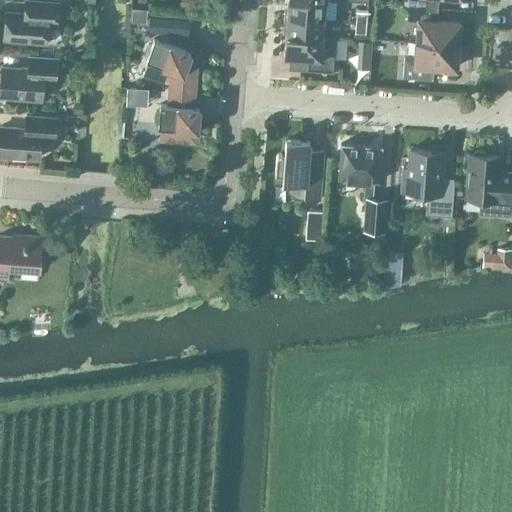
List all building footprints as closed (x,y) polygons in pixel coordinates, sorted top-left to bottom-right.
[(287,0),(286,16),(323,19),(325,0),(323,0),(287,0)] [(6,12),(4,40),(47,44),(48,26),(49,17),(57,18),(58,3),(26,1),(25,14),(6,12)] [(438,8),(408,6),(407,20),(419,21),(417,43),(457,46),(457,43),(461,39),(461,32),(458,28),(459,23),(437,22),(438,8)] [(133,8),(132,20),(146,21),(147,9),(133,8)] [(366,22),(367,10),(357,9),(356,21),(366,22)] [(151,16),(150,31),(189,34),(191,19),(151,16)] [(286,16),(285,35),(322,38),(323,19),(286,16)] [(356,21),(355,38),(373,39),(374,23),(366,22),(356,21)] [(285,35),(284,57),(290,57),(289,69),(333,72),(335,39),(322,38),(285,35)] [(143,73),(169,83),(169,91),(195,93),(196,77),(195,77),(196,69),(195,65),(192,62),(188,61),(191,52),(154,39),(153,42),(152,42),(149,43),(148,45),(147,46),(146,48),(145,50),(145,52),(145,53),(146,55),(146,57),(147,57),(146,60),(147,61),(143,73)] [(457,46),(417,43),(416,54),(404,57),(403,78),(433,80),(433,66),(455,68),(456,63),(459,60),(460,52),(457,49),(457,46)] [(2,67),(0,90),(0,97),(42,101),(43,83),(44,71),(56,72),(57,59),(33,57),(32,70),(2,67)] [(128,87),(127,104),(147,105),(148,89),(128,87)] [(195,93),(169,91),(168,105),(160,104),(160,107),(158,109),(157,110),(156,111),(156,112),(156,113),(155,114),(155,116),(155,118),(155,119),(156,120),(156,122),(158,123),(158,124),(158,127),(160,127),(159,141),(183,142),(184,142),(187,142),(192,141),(195,138),(197,134),(197,130),(198,130),(199,107),(194,107),(195,93)] [(0,155),(39,158),(40,138),(54,139),(56,118),(26,116),(25,129),(0,127),(0,155)] [(276,157),(274,181),(283,182),(287,182),(288,186),(290,190),(292,194),(296,196),(300,197),(304,197),(304,198),(320,199),(324,150),(309,149),(310,146),(310,141),(300,140),(286,139),(285,153),(281,152),(280,152),(279,153),(278,154),(277,154),(277,155),(276,156),(276,157)] [(366,200),(364,230),(384,232),(386,200),(372,199),(374,181),(379,182),(381,147),(340,144),(338,178),(365,181),(364,200),(366,200)] [(453,181),(442,180),(444,153),(439,153),(439,154),(431,153),(431,151),(409,149),(408,169),(403,168),(401,191),(427,193),(426,215),(451,217),(454,180),(453,180),(453,181)] [(480,214),(510,216),(511,202),(511,190),(511,181),(511,182),(499,181),(500,156),(486,155),(486,154),(483,151),(477,151),(474,153),(474,154),(468,154),(465,198),(481,200),(480,214)] [(322,213),(308,212),(307,228),(321,228),(322,213)] [(0,278),(7,279),(8,267),(40,269),(42,236),(24,235),(23,237),(0,235),(0,278)] [(510,267),(511,249),(497,248),(496,266),(510,267)]
